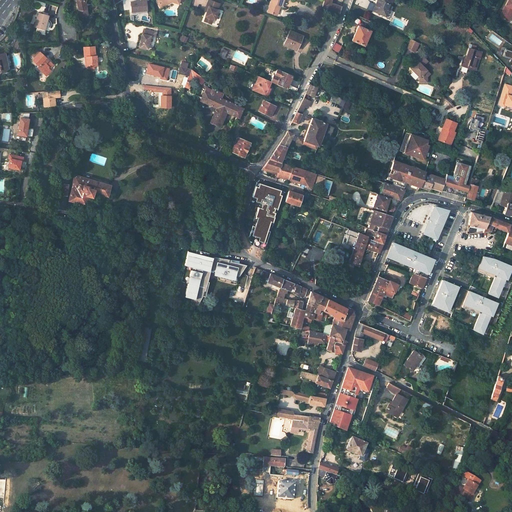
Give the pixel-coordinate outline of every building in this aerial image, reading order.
[(76,0),(80,13),(88,11),(85,0),(76,0)] [(129,1),(129,13),(146,12),(145,0),(129,1)] [(208,7),(207,12),(205,17),(204,22),(210,24),(212,20),(214,20),(218,11),(217,10),(219,4),(208,0),(206,6),(208,7)] [(272,0),(269,11),(277,14),(280,4),(283,5),(284,0),(272,0)] [(340,6),(330,2),(330,0),(323,0),(322,7),(338,12),(340,6)] [(378,1),(373,12),(385,17),(388,10),(386,10),(388,6),(390,7),(392,0),(377,0),(377,1),(378,1)] [(511,0),(508,0),(499,17),(507,21),(511,12),(511,0)] [(88,11),(80,13),(81,19),(83,19),(88,18),(89,17),(88,11)] [(37,12),(34,27),(43,29),(44,24),(46,25),(48,15),(37,12)] [(358,26),(351,41),(363,46),(370,31),(364,29),(365,26),(360,24),(359,27),(358,26)] [(147,49),(149,36),(155,37),(156,31),(142,28),(138,47),(147,49)] [(290,30),(284,43),(296,48),(302,35),(290,30)] [(415,52),(419,44),(411,40),(407,48),(415,52)] [(331,49),(337,53),(341,46),(335,43),(331,49)] [(94,48),(83,49),(84,58),(86,58),(87,68),(93,68),(96,68),(96,56),(94,57),(94,48)] [(481,52),(469,49),(466,58),(465,58),(462,67),(467,68),(468,66),(473,67),(476,58),(479,59),(481,52)] [(511,66),(511,52),(506,50),(504,53),(503,54),(504,55),(503,56),(510,59),(508,63),(511,64),(511,66)] [(36,51),(31,56),(34,59),(39,54),(36,51)] [(34,59),(32,62),(38,67),(37,68),(45,75),(50,70),(48,68),(52,64),(40,53),(39,54),(34,59)] [(411,69),(419,78),(420,83),(427,83),(427,78),(430,75),(422,67),(428,62),(423,57),(411,69)] [(475,71),(479,59),(476,58),(473,67),(468,66),(467,68),(475,71)] [(148,64),(146,72),(161,76),(163,68),(148,64)] [(190,69),(180,66),(179,73),(188,75),(190,69)] [(189,88),(193,78),(201,84),(204,80),(190,69),(184,86),(189,88)] [(298,88),(288,84),(291,76),(277,69),(274,74),(273,74),(270,81),(296,92),(298,88)] [(239,72),(234,82),(239,84),(242,77),(244,74),(239,72)] [(258,76),(253,89),(268,95),(271,87),(268,86),(270,81),(258,76)] [(511,84),(505,82),(498,103),(504,105),(505,103),(511,105),(511,94),(510,94),(511,86),(511,84)] [(304,96),(308,98),(309,96),(313,98),(317,88),(310,85),(304,96)] [(219,92),(212,89),(210,94),(205,91),(200,101),(216,108),(209,123),(219,127),(225,113),(236,117),(238,118),(243,109),(236,106),(221,99),(223,94),(219,92)] [(44,92),(45,108),(56,107),(55,97),(53,98),(52,91),(44,92)] [(325,92),(322,97),(324,98),(325,97),(340,104),(340,105),(345,107),(347,101),(325,92)] [(291,123),(296,125),(305,108),(307,109),(310,103),(307,102),(303,99),(291,123)] [(264,100),(259,110),(270,115),(274,105),(264,100)] [(469,129),(479,131),(482,117),(472,114),(469,129)] [(25,136),(28,118),(18,116),(14,134),(25,136)] [(298,138),(296,144),(303,146),(304,143),(318,147),(322,134),(326,124),(305,117),(304,120),(311,122),(304,140),(298,138)] [(455,123),(445,119),(442,127),(444,128),(440,140),(450,144),(454,132),(452,131),(455,123)] [(476,139),(482,141),(485,129),(479,128),(476,139)] [(293,135),(287,132),(285,137),(279,145),(287,148),(293,135)] [(425,144),(427,141),(410,134),(408,141),(409,141),(407,147),(406,147),(404,153),(409,155),(409,154),(411,155),(411,154),(414,155),(413,156),(423,160),(428,145),(425,144)] [(236,139),(230,152),(242,156),(248,144),(236,139)] [(206,146),(218,151),(221,146),(206,141),(205,144),(206,144),(206,146)] [(228,146),(222,143),(221,146),(218,151),(224,153),(228,146)] [(317,151),(318,147),(304,143),(303,146),(317,151)] [(280,164),(282,159),(285,161),(287,158),(284,156),(287,148),(279,145),(269,160),(280,164)] [(457,175),(460,177),(464,164),(465,165),(468,156),(458,153),(455,161),(456,162),(452,174),(457,175)] [(23,157),(9,154),(9,158),(10,158),(8,167),(19,169),(21,161),(22,161),(23,157)] [(215,159),(213,164),(225,168),(227,164),(215,159)] [(264,167),(279,171),(278,173),(277,177),(289,181),(293,168),(280,164),(269,160),(264,167)] [(390,187),(401,191),(401,190),(402,189),(403,189),(405,183),(406,180),(410,182),(409,184),(409,185),(410,188),(415,187),(416,185),(419,186),(423,174),(424,174),(420,173),(421,171),(414,169),(413,170),(410,168),(410,167),(396,162),(396,164),(392,162),(385,181),(391,183),(390,187)] [(288,183),(311,190),(316,175),(293,168),(289,181),(288,183)] [(69,176),(62,174),(59,197),(57,208),(64,210),(69,176)] [(419,186),(424,188),(428,189),(429,186),(440,190),(444,180),(429,174),(429,176),(423,174),(419,186)] [(465,198),(472,200),(476,186),(475,185),(477,179),(473,178),(474,176),(471,176),(470,181),(465,198)] [(72,189),(69,201),(84,204),(87,195),(91,197),(92,192),(107,196),(109,187),(75,177),(72,189)] [(229,182),(222,179),(219,190),(226,192),(229,182)] [(251,244),(263,248),(267,230),(269,230),(278,193),(279,188),(255,182),(251,198),(258,200),(248,237),(252,238),(251,244)] [(379,194),(398,200),(401,194),(402,191),(401,191),(390,187),(382,184),(381,186),(379,194)] [(442,187),(440,194),(447,196),(448,196),(450,189),(442,187)] [(285,202),(298,206),(302,192),(290,188),(285,202)] [(511,192),(505,189),(498,205),(505,207),(503,214),(509,216),(511,215),(511,204),(511,205),(511,202),(511,197),(509,197),(511,192)] [(370,195),(375,196),(372,207),(384,210),(387,198),(376,194),(376,193),(373,193),(371,192),(370,195)] [(433,207),(422,233),(435,239),(436,237),(440,227),(447,211),(433,207)] [(372,211),(372,212),(374,212),(368,229),(384,235),(391,216),(390,216),(372,211)] [(468,225),(483,228),(488,217),(470,212),(468,225)] [(491,226),(494,228),(506,232),(508,224),(496,220),(493,219),(488,217),(483,228),(482,231),(482,232),(489,231),(491,226)] [(511,224),(509,224),(508,224),(506,232),(504,240),(503,243),(506,244),(504,248),(510,250),(511,244),(511,224)] [(368,229),(365,236),(366,236),(366,238),(381,244),(382,244),(384,235),(368,229)] [(373,251),(378,253),(381,244),(366,238),(366,236),(365,236),(357,233),(348,263),(357,266),(363,248),(373,251)] [(389,251),(386,257),(415,269),(412,274),(425,278),(429,266),(432,260),(394,244),(392,243),(390,247),(389,251)] [(204,287),(211,255),(186,250),(183,265),(203,269),(199,286),(204,287)] [(299,256),(305,259),(308,253),(306,252),(302,250),(299,256)] [(216,256),(211,274),(232,279),(233,275),(236,276),(237,272),(241,273),(244,263),(216,256)] [(269,256),(265,263),(272,266),(276,259),(269,256)] [(493,259),(482,256),(478,265),(476,271),(492,278),(493,275),(495,275),(487,294),(497,298),(505,279),(506,280),(511,267),(493,259)] [(167,261),(158,259),(154,278),(163,280),(167,261)] [(182,296),(193,298),(199,270),(189,268),(182,296)] [(280,287),(282,279),(270,273),(269,274),(259,269),(256,275),(260,276),(261,275),(268,278),(267,281),(273,284),(272,287),(279,289),(280,287)] [(405,283),(420,288),(425,278),(412,274),(409,273),(405,283)] [(377,278),(367,301),(377,306),(381,296),(383,296),(383,295),(390,298),(391,295),(393,295),(394,293),(393,292),(396,284),(398,279),(389,276),(389,278),(385,276),(383,281),(377,278)] [(296,285),(288,281),(282,279),(280,287),(286,289),(294,293),(296,285)] [(441,280),(431,305),(447,311),(457,287),(441,280)] [(305,289),(296,285),(294,293),(299,296),(302,297),(304,296),(305,289)] [(279,289),(275,301),(284,304),(295,307),(296,307),(298,300),(284,298),(284,296),(283,295),(286,289),(280,287),(279,289)] [(497,303),(468,291),(461,307),(477,314),(478,311),(480,311),(472,330),(482,334),(490,315),(491,316),(497,303)] [(322,297),(310,292),(307,303),(315,306),(314,308),(318,309),(322,297)] [(312,319),(319,321),(319,318),(320,311),(332,316),(340,319),(344,307),(322,297),(318,309),(314,308),(313,312),(312,319)] [(282,310),(284,304),(275,301),(273,304),(271,311),(270,314),(268,321),(277,323),(282,310)] [(315,306),(307,303),(305,310),(313,312),(314,308),(315,306)] [(282,310),(293,314),(295,307),(284,304),(282,310)] [(293,314),(290,322),(281,320),(280,324),(299,328),(300,326),(302,316),(304,310),(300,309),(296,307),(295,307),(293,314)] [(331,321),(330,324),(345,329),(348,330),(352,318),(353,317),(353,316),(353,315),(353,314),(352,313),(351,312),(351,311),(350,310),(349,310),(348,309),(344,307),(340,319),(332,316),(332,318),(331,321)] [(302,316),(312,319),(313,312),(305,310),(304,310),(302,316)] [(403,312),(401,316),(409,320),(411,314),(403,312)] [(341,339),(345,329),(330,324),(325,323),(322,334),(326,335),(341,339)] [(351,351),(359,353),(362,338),(360,338),(361,334),(380,341),(380,340),(384,342),(385,341),(386,341),(387,338),(393,341),(394,338),(390,336),(358,324),(356,330),(355,332),(354,334),(351,351)] [(148,329),(140,328),(135,360),(143,361),(148,329)] [(322,334),(309,331),(307,342),(317,344),(317,342),(323,343),(324,341),(325,339),(326,335),(322,334)] [(341,339),(326,335),(325,339),(328,340),(326,349),(333,352),(333,350),(340,353),(345,340),(341,339)] [(413,351),(402,365),(410,371),(421,357),(413,351)] [(373,371),(376,364),(364,359),(362,366),(373,371)] [(332,379),(335,371),(319,366),(316,375),(318,375),(332,379)] [(332,408),(341,411),(343,404),(344,405),(353,376),(369,381),(371,376),(345,367),(332,408)] [(315,383),(329,387),(332,379),(318,375),(317,379),(314,379),(313,378),(309,377),(308,378),(314,380),(313,382),(315,383)] [(490,399),(494,401),(502,377),(497,376),(490,399)] [(323,405),(325,397),(311,395),(302,392),(295,391),(294,396),(296,397),(300,398),(299,399),(306,400),(305,402),(323,405)] [(405,400),(395,395),(389,405),(388,407),(387,406),(384,412),(394,417),(397,411),(399,413),(405,400)] [(452,410),(454,402),(445,396),(442,405),(452,410)] [(320,416),(294,414),(291,410),(279,408),(279,411),(278,416),(293,420),(318,422),(320,416)] [(339,418),(341,411),(332,408),(330,414),(339,418)] [(313,447),(318,422),(293,420),(290,432),(299,433),(299,430),(298,430),(298,428),(305,428),(305,431),(311,431),(308,443),(307,443),(306,454),(312,454),(313,447)] [(351,435),(345,447),(360,454),(366,442),(351,435)] [(456,446),(453,468),(459,469),(462,447),(456,446)] [(408,452),(404,451),(404,450),(402,449),(399,448),(397,452),(406,456),(408,452)] [(284,459),(267,458),(266,463),(270,463),(270,466),(283,467),(284,459)] [(339,472),(319,464),(318,470),(338,476),(339,472)] [(318,475),(324,477),(323,480),(325,481),(326,482),(332,484),(332,483),(334,483),(334,481),(338,483),(338,482),(340,477),(338,476),(318,470),(318,475)] [(479,482),(465,471),(462,475),(468,480),(462,488),(464,489),(460,494),(468,501),(473,495),(470,493),(473,490),(479,482)] [(294,483),(278,481),(276,498),(292,500),(294,483)]
